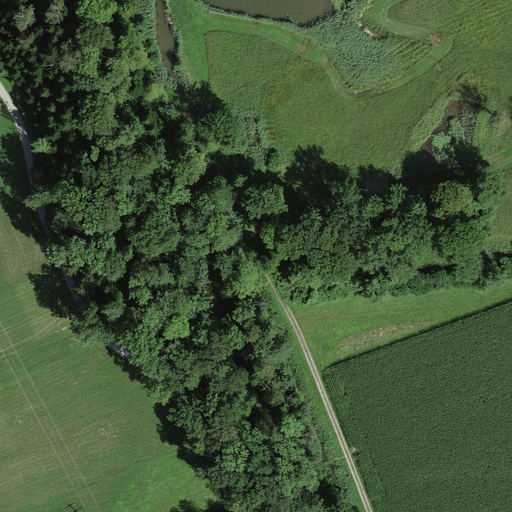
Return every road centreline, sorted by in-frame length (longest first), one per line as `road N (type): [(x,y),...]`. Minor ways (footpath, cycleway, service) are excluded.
road 1 (track): [(0,91),(23,127),(57,251),(109,343),(153,369),(186,415),(237,511)]
road 2 (track): [(367,511),(209,117)]
